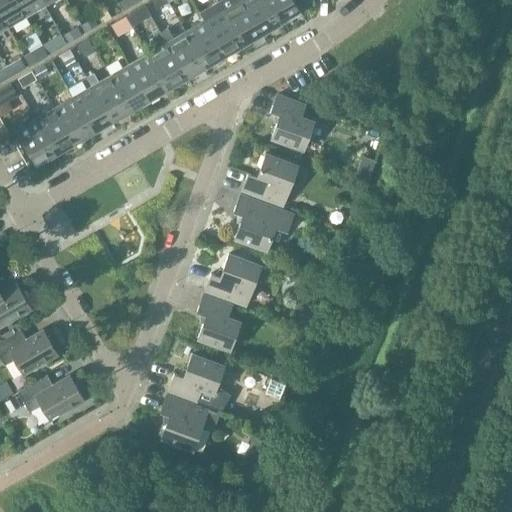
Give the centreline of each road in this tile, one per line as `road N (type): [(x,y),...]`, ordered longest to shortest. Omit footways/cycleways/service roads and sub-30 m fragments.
road 1 (residential): [(125,397),(224,124),(217,102)]
road 2 (primary): [(511,291),(429,511)]
road 3 (residential): [(21,216),(217,102)]
road 4 (residential): [(125,397),(21,216)]
road 5 (residential): [(217,102),(342,29),(375,0)]
